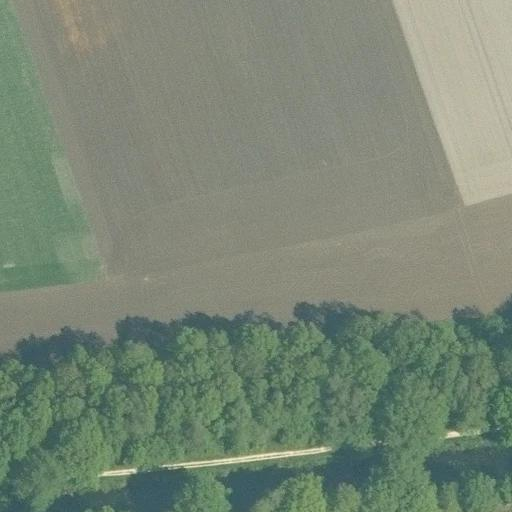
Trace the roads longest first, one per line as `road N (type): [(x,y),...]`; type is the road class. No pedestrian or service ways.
road 1 (track): [(0,487),(511,431)]
road 2 (track): [(511,491),(328,511)]
